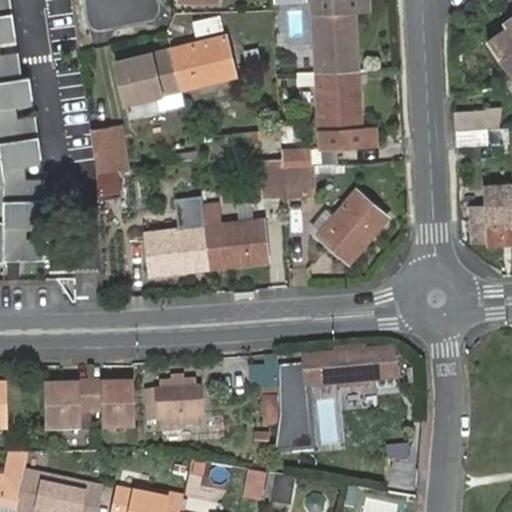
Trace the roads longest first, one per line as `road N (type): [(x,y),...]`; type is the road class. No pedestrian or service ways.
road 1 (tertiary): [(0,330),(158,328),(435,299)]
road 2 (unclassified): [(421,0),(435,299)]
road 3 (residential): [(435,299),(449,416),(442,511)]
